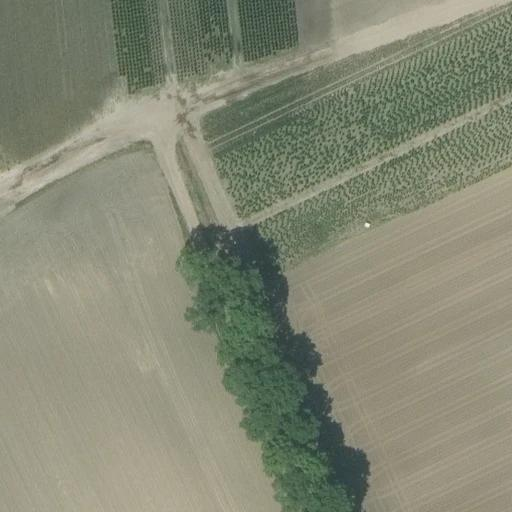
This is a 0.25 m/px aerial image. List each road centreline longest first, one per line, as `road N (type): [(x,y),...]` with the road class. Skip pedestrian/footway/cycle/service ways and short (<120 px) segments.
road 1 (track): [(0,204),(222,95),(492,0)]
road 2 (track): [(157,125),(316,511)]
